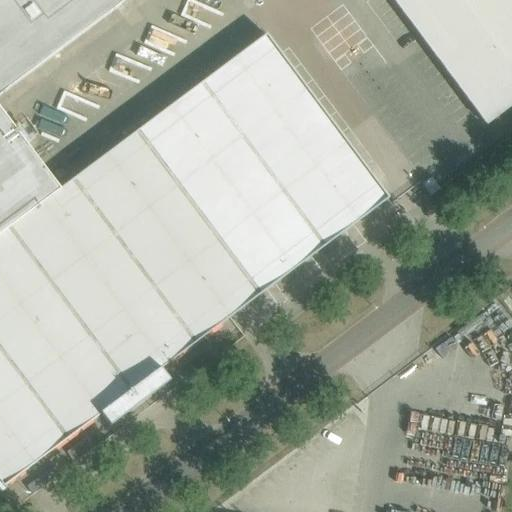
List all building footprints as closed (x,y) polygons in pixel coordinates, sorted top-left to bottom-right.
[(0,0),(0,95),(126,0),(0,0)] [(511,0),(390,0),(486,126),(511,106),(511,0)] [(0,487),(2,490),(4,489),(3,487),(40,459),(100,415),(109,427),(169,382),(160,370),(220,324),(229,318),(251,301),(296,267),(347,229),(349,228),(387,199),(265,36),(59,191),(0,234),(0,487)] [(0,234),(59,191),(0,111),(0,234)] [(422,185),(430,196),(439,189),(430,178),(422,185)]
